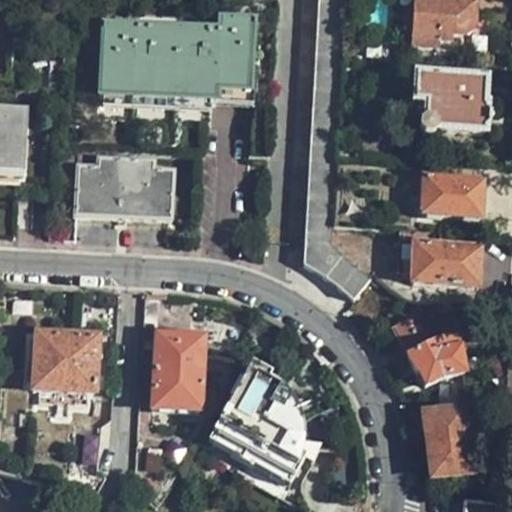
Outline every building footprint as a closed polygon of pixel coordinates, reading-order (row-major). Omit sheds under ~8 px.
[(350,303),(367,283),(349,267),(330,249),(331,229),(335,162),(342,64),(346,0),(319,0),(302,269),(326,283),(350,303)] [(413,51),(415,0),(406,0),(404,51),(413,51)] [(247,97),(251,27),(217,25),(216,36),(102,29),(96,124),(206,130),(207,106),(212,106),(212,96),(247,97)] [(475,55),(476,40),(452,39),(451,54),(475,55)] [(490,112),(490,86),(414,81),(411,127),(419,127),(419,136),(421,139),(433,140),(436,138),(485,142),(486,113),(490,112)] [(0,201),(55,204),(58,154),(60,124),(0,120),(0,201)] [(90,172),(90,156),(76,155),(75,183),(74,221),(168,225),(171,176),(151,175),(151,167),(97,165),(97,172),(90,172)] [(481,225),(483,187),(423,183),(421,221),(481,225)] [(404,282),(410,282),(412,250),(414,235),(399,234),(396,276),(404,282)] [(477,293),(478,254),(412,250),(410,282),(410,289),(477,293)] [(393,329),(407,357),(438,342),(427,318),(417,317),(416,314),(406,318),(408,322),(393,329)] [(199,418),(204,346),(220,347),(220,335),(203,334),(202,343),(155,340),(152,389),(151,415),(199,418)] [(93,399),(94,343),(35,339),(34,371),(28,375),(28,388),(32,392),(33,394),(38,395),(38,405),(86,409),(87,398),(93,399)] [(438,342),(407,357),(416,376),(418,375),(424,389),(446,379),(464,376),(457,342),(444,340),(438,342)] [(237,364),(201,432),(287,480),(293,469),(298,450),(298,440),(296,426),(293,417),(284,400),(275,391),(269,385),(264,393),(250,385),(256,376),(237,364)] [(426,449),(465,444),(462,412),(423,415),(426,449)] [(71,430),(67,493),(95,501),(102,490),(106,479),(97,479),(101,432),(71,430)] [(287,480),(201,432),(190,452),(277,500),(287,480)] [(470,478),(465,444),(426,449),(430,481),(457,479),(470,478)] [(158,471),(159,451),(146,450),(146,470),(158,471)] [(134,468),(133,480),(142,489),(148,483),(134,468)] [(471,492),(470,478),(457,479),(459,492),(464,492),(471,492)] [(148,483),(142,489),(149,496),(155,489),(148,483)]
